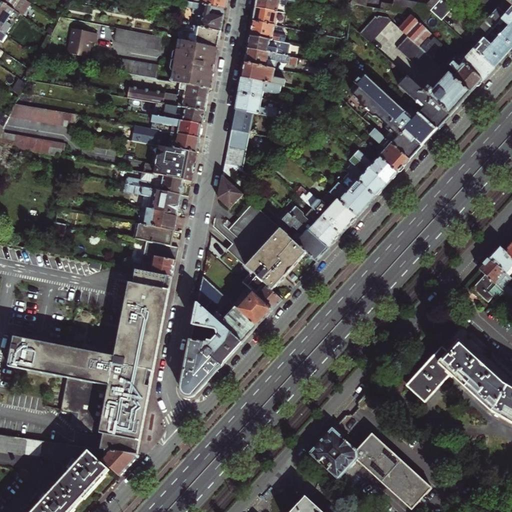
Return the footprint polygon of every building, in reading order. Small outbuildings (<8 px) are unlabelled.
[(0,0),(0,1),(12,10),(20,15),(22,16),(30,4),(24,0),(0,0)] [(226,0),(191,0),(192,0),(203,2),(203,5),(225,10),(226,1),(226,0)] [(288,1),(282,0),(257,0),(257,1),(256,8),(286,14),(288,1)] [(382,3),(380,10),(411,16),(421,25),(433,12),(442,21),(453,7),(457,11),(461,6),(454,0),(447,0),(447,1),(445,0),(429,0),(425,5),(399,0),(393,0),(393,5),(382,3)] [(0,31),(6,36),(20,15),(12,10),(0,1),(0,31)] [(194,27),(220,32),(223,18),(225,10),(203,5),(184,2),(183,7),(193,9),(192,14),(196,15),(194,27)] [(500,6),(485,22),(511,46),(511,8),(508,13),(500,6)] [(284,28),(287,14),(286,14),(256,8),(255,16),(254,22),(284,28)] [(370,43),(390,21),(387,18),(380,15),(377,18),(376,17),(360,34),(370,43)] [(408,37),(414,43),(420,37),(425,42),(431,35),(421,25),(411,16),(399,29),(408,37)] [(284,28),(254,22),(252,30),(251,37),(285,44),(287,36),(283,35),(284,28)] [(503,58),(511,48),(511,46),(485,22),(472,37),(479,44),(474,50),(494,68),(503,58)] [(219,39),(220,32),(194,27),(193,27),(190,43),(217,48),(219,39)] [(124,29),(118,28),(115,41),(122,43),(128,44),(135,45),(142,47),(149,48),(156,50),(163,51),(166,38),(159,36),(152,35),(145,34),(138,32),(131,31),(124,29)] [(99,34),(74,29),(69,53),(89,57),(92,42),(97,43),(99,34)] [(249,43),(248,49),(289,57),(291,45),(285,44),(251,37),(249,43)] [(414,43),(408,37),(397,49),(421,71),(432,59),(414,43)] [(217,48),(190,43),(174,40),(172,49),(177,55),(175,63),(175,66),(168,70),(166,80),(171,81),(209,88),(213,70),(214,63),(217,48)] [(247,57),(245,64),(275,70),(276,70),(278,62),(297,65),(298,59),(289,57),(248,49),(247,57)] [(494,68),(474,50),(473,50),(466,58),(461,53),(457,58),(482,81),(488,75),(494,68)] [(482,81),(457,58),(454,55),(447,64),(454,70),(450,75),(470,94),(476,88),(482,81)] [(119,57),(112,56),(109,69),(116,70),(123,72),(130,73),(137,74),(144,76),(150,77),(157,78),(160,65),(153,64),(146,62),(139,61),(132,60),(126,58),(119,57)] [(244,70),(242,79),(282,86),(284,87),(285,81),(274,78),(275,70),(245,64),(244,70)] [(429,88),(424,93),(450,116),(461,104),(470,94),(450,75),(449,75),(434,92),(429,88)] [(355,84),(422,146),(429,139),(436,131),(410,107),(405,112),(366,77),(361,81),(359,79),(354,83),(355,84)] [(424,93),(407,77),(399,87),(414,101),(409,106),(410,107),(436,131),(442,125),(450,116),(424,93)] [(282,86),(242,79),(241,87),(239,94),(262,99),(264,89),(267,90),(269,93),(280,95),(282,86)] [(209,88),(171,81),(169,94),(137,87),(135,98),(153,101),(205,111),(207,98),(209,88)] [(416,153),(422,146),(355,84),(350,90),(354,94),(353,96),(361,103),(361,107),(373,118),(377,118),(387,127),(386,129),(388,132),(383,137),(409,161),(416,153)] [(260,107),(262,99),(239,94),(238,103),(236,110),(253,114),(275,118),(277,109),(266,107),(264,108),(260,107)] [(153,101),(150,115),(202,125),(204,117),(205,111),(153,101)] [(52,125),(58,126),(66,128),(73,129),(76,114),(69,113),(61,111),(55,110),(48,109),(41,107),(34,106),(27,105),(20,103),(14,102),(6,116),(17,118),(24,120),(31,121),(38,122),(45,124),(52,125)] [(253,114),(236,110),(235,116),(234,120),(252,123),(253,114)] [(162,124),(161,131),(199,139),(201,132),(202,125),(150,115),(149,115),(148,121),(162,124)] [(252,123),(234,120),(233,125),(232,130),(250,134),(252,123)] [(133,127),(133,142),(157,143),(158,128),(133,127)] [(25,149),(32,150),(39,151),(45,153),(52,154),(58,155),(61,141),(55,139),(48,138),(41,137),(35,135),(28,134),(21,133),(14,131),(7,130),(0,128),(0,143),(4,145),(11,146),(18,147),(25,149)] [(377,155),(380,158),(397,174),(399,172),(406,164),(409,161),(383,137),(374,129),(369,135),(383,148),(377,155)] [(230,139),(248,142),(250,134),(232,130),(232,133),(231,135),(230,139)] [(163,147),(197,153),(198,147),(199,139),(161,131),(158,146),(160,146),(163,147)] [(248,142),(230,139),(229,142),(228,147),(246,151),(248,142)] [(159,155),(156,167),(193,174),(194,165),(197,153),(163,147),(161,156),(159,155)] [(244,159),(246,151),(228,147),(227,152),(227,156),(244,159)] [(397,174),(380,158),(374,165),(358,151),(354,156),(386,186),(391,180),(397,174)] [(244,159),(227,156),(226,160),(225,163),(238,167),(242,170),(244,159)] [(364,175),(358,182),(375,198),(381,192),(386,186),(354,156),(349,161),(364,175)] [(238,167),(225,163),(224,171),(223,175),(234,187),(247,175),(242,170),(238,167)] [(192,177),(193,174),(156,167),(158,170),(157,175),(183,180),(191,182),(192,177)] [(182,186),(183,180),(157,175),(155,175),(142,172),(141,180),(128,177),(125,179),(124,184),(126,184),(180,195),(181,192),(183,193),(184,192),(185,189),(185,188),(184,186),(182,186)] [(375,198),(358,182),(349,174),(330,194),(337,200),(357,218),(367,208),(375,198)] [(234,187),(223,175),(221,188),(219,198),(230,209),(243,195),(234,187)] [(179,204),(180,195),(126,184),(124,192),(144,196),(142,208),(146,209),(177,215),(177,212),(179,213),(180,212),(181,209),(181,206),(181,204),(179,204)] [(357,218),(337,200),(330,194),(328,192),(321,201),(318,201),(309,194),(306,197),(303,195),(300,198),(313,209),(342,235),(350,226),(357,218)] [(247,269),(282,231),(254,205),(234,226),(229,222),(226,225),(241,240),(228,251),(247,269)] [(287,211),(329,250),(335,243),(342,235),(313,209),(305,219),(303,217),(303,215),(292,205),(287,211)] [(144,217),(175,223),(176,219),(177,215),(146,209),(144,217)] [(322,257),(329,250),(287,211),(286,211),(279,218),(290,228),(292,228),(293,227),(296,229),(289,237),(307,254),(317,263),(322,257)] [(175,223),(144,217),(142,225),(173,231),(174,227),(175,223)] [(55,222),(52,237),(62,239),(65,224),(55,222)] [(172,239),(173,231),(142,225),(136,224),(133,238),(147,241),(171,246),(172,239)] [(282,231),(247,269),(252,273),(272,292),(297,265),(307,254),(289,237),(282,231)] [(142,266),(131,263),(130,269),(136,270),(168,276),(172,277),(174,267),(178,247),(171,246),(147,241),(142,266)] [(511,258),(505,253),(500,248),(495,253),(489,259),(506,274),(511,268),(511,258)] [(504,292),(511,299),(511,290),(509,288),(506,287),(511,280),(511,279),(506,274),(489,259),(485,264),(479,270),(486,275),(497,285),(504,292)] [(101,263),(91,261),(89,268),(100,270),(101,263)] [(129,283),(116,350),(156,359),(167,304),(170,291),(165,290),(167,283),(168,276),(136,270),(134,277),(133,284),(129,283)] [(248,288),(252,292),(272,311),(277,306),(282,301),(272,292),(252,273),(247,278),(253,283),(248,288)] [(497,285),(486,275),(473,289),(471,291),(478,298),(481,296),(489,303),(494,297),(490,293),(497,285)] [(203,276),(197,304),(242,344),(250,336),(257,328),(237,309),(206,279),(203,276)] [(497,300),(504,292),(497,285),(490,293),(494,297),(497,300)] [(272,311),(252,292),(237,309),(257,328),(266,318),(272,311)] [(236,351),(242,344),(197,304),(182,385),(182,391),(188,398),(195,395),(236,351)] [(70,379),(150,394),(151,388),(146,387),(148,378),(149,372),(154,372),(156,359),(116,350),(115,357),(107,356),(17,338),(14,353),(11,368),(65,378),(70,379)] [(435,356),(408,386),(425,403),(452,374),(493,413),(511,423),(511,387),(505,384),(475,356),(460,342),(449,354),(443,348),(435,356)] [(116,350),(109,349),(107,356),(115,357),(116,350)] [(70,379),(65,378),(60,409),(64,410),(70,379)] [(150,394),(70,379),(64,410),(81,413),(78,430),(107,435),(104,451),(135,455),(138,442),(140,442),(143,425),(150,394)] [(344,435),(336,427),(331,432),(311,455),(340,482),(348,473),(346,472),(356,460),(412,509),(431,487),(372,435),(357,452),(350,446),(351,445),(343,438),(343,439),(342,438),(344,436),(344,435)] [(35,505),(38,508),(34,511),(87,511),(120,477),(99,458),(88,448),(0,435),(0,453),(68,464),(63,470),(68,475),(43,502),(40,499),(35,505)] [(102,454),(98,450),(88,448),(99,458),(102,454)] [(99,458),(120,477),(127,470),(137,458),(138,456),(135,455),(104,451),(98,450),(102,454),(99,458)] [(322,511),(306,497),(292,511),(322,511)]
